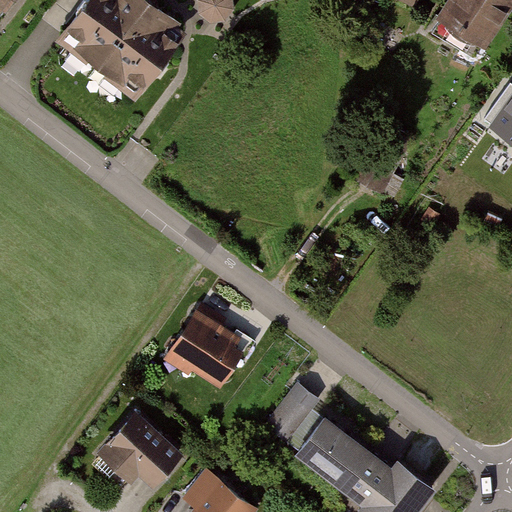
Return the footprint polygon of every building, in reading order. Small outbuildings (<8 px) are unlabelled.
[(0,0),(0,13),(1,15),(11,0),(0,0)] [(156,0),(83,0),(56,39),(135,94),(186,21),(156,0)] [(199,0),(202,12),(212,20),(226,19),(233,8),(231,0),(199,0)] [(397,0),(418,10),(422,0),(397,0)] [(511,0),(453,0),(439,20),(484,52),(511,12),(511,0)] [(511,97),(492,127),(511,141),(511,97)] [(407,138),(385,126),(358,176),(380,188),(407,138)] [(240,340),(196,309),(163,356),(207,387),(240,340)] [(313,407),(293,392),(268,424),(288,440),(313,407)] [(98,452),(131,484),(140,474),(155,487),(183,458),(136,412),(98,452)] [(393,469),(325,416),(299,449),(368,502),(361,511),(411,511),(433,484),(400,459),(393,469)] [(201,509),(199,511),(258,511),(261,509),(208,470),(187,499),(201,509)]
